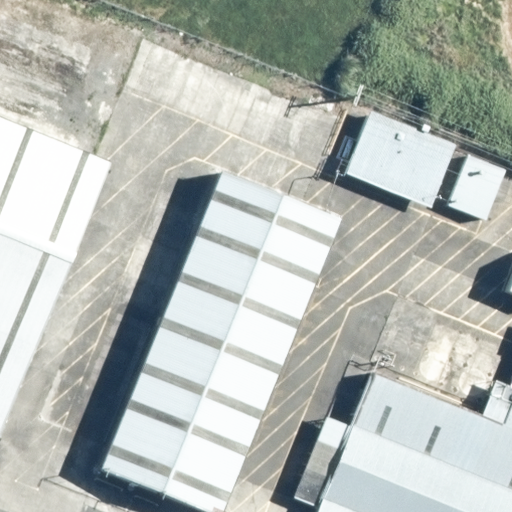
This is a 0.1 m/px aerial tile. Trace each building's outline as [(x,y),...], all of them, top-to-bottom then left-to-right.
[(456,142),(364,108),(339,174),(431,208),(456,142)] [(0,331),(77,142),(0,111),(0,331)] [(303,195),(181,147),(58,462),(179,509),(303,195)] [(507,167),(465,151),(444,205),(487,221),(507,167)] [(263,511),(511,511),(511,229),(476,242),(465,270),(511,289),(465,406),(328,351),(263,511)]
